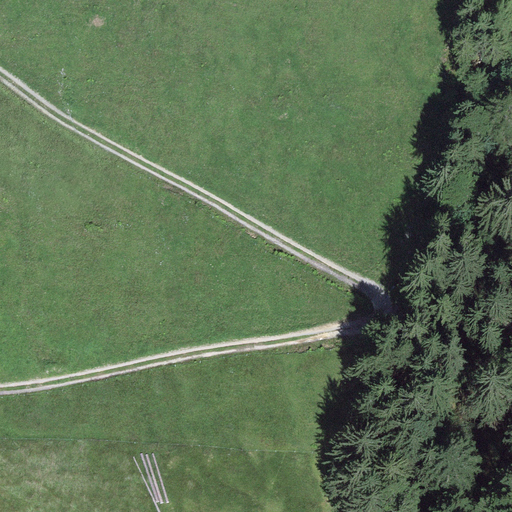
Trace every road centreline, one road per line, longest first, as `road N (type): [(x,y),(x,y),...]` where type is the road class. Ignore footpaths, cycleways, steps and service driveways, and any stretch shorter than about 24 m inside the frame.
road 1 (track): [(0,74),(148,168),(379,295)]
road 2 (track): [(0,388),(368,324),(384,314),(379,295)]
